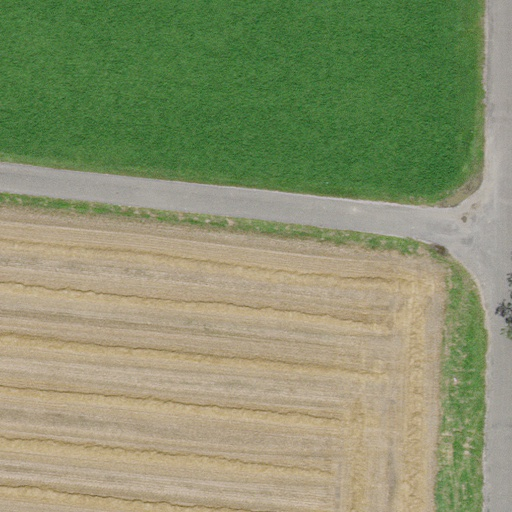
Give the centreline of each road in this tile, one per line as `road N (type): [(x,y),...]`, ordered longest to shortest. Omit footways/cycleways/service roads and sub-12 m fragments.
road 1 (track): [(508,0),(500,511)]
road 2 (track): [(0,193),(506,247)]
